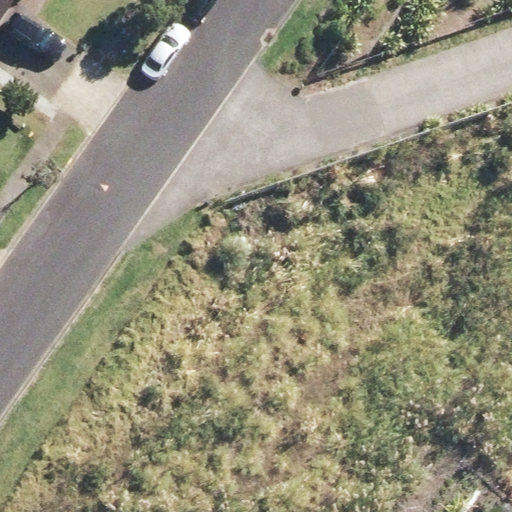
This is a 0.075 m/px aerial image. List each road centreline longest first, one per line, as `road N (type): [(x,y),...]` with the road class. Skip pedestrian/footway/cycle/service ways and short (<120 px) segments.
road 1 (residential): [(99,209),(511,70)]
road 2 (residential): [(244,0),(99,209)]
road 3 (residential): [(99,209),(0,346)]
